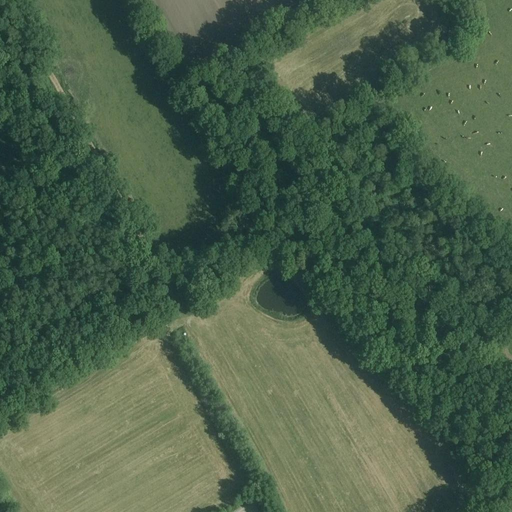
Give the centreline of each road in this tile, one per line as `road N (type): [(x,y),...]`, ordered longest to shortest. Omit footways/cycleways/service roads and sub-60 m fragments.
road 1 (track): [(7,0),(170,291),(166,304),(0,411)]
road 2 (track): [(329,0),(230,65),(319,166),(319,200),(166,304)]
